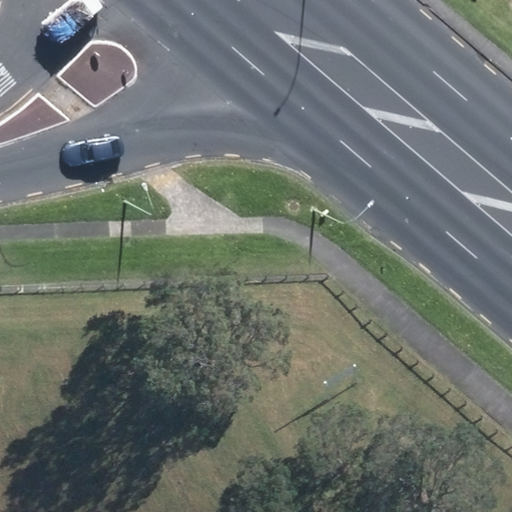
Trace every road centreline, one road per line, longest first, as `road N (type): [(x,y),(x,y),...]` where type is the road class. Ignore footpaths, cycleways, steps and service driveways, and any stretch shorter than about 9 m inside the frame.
road 1 (tertiary): [(267,7),(113,138),(0,170)]
road 2 (primary): [(267,7),(511,209)]
